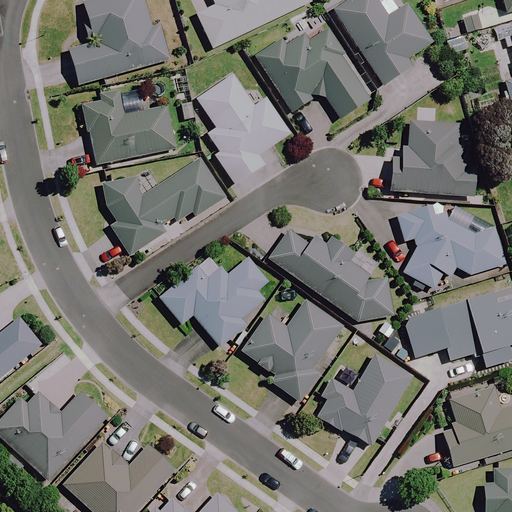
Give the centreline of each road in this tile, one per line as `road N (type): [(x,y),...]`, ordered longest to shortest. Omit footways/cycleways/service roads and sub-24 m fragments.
road 1 (residential): [(341,511),(191,409),(84,312)]
road 2 (residential): [(84,312),(37,226),(0,46)]
road 3 (residential): [(318,170),(84,312)]
